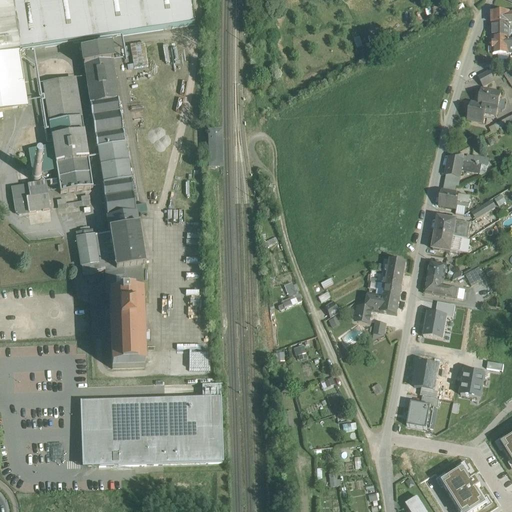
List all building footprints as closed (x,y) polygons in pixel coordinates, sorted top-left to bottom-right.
[(0,0),(0,111),(27,107),(19,52),(16,35),(19,35),(17,26),(15,26),(10,0),(0,0)] [(190,0),(10,0),(15,26),(17,26),(19,35),(16,35),(19,52),(194,25),(190,0)] [(511,16),(509,16),(508,15),(492,15),(493,25),(509,24),(511,24),(511,16)] [(509,39),(509,24),(493,25),(493,39),(509,39)] [(493,39),(493,55),(509,55),(509,39),(493,39)] [(141,59),(143,66),(149,65),(144,42),(129,45),(132,61),(141,59)] [(144,268),(110,48),(81,53),(83,68),(84,68),(90,105),(89,105),(96,151),(97,151),(102,185),(101,186),(108,233),(109,233),(109,235),(115,271),(115,272),(140,268),(144,268)] [(489,72),(478,78),(484,89),(494,83),(489,72)] [(75,80),(42,85),(53,147),(56,171),(60,194),(92,189),(75,80)] [(501,94),(481,90),(479,103),(484,104),(483,107),(487,108),(498,110),(501,94)] [(478,106),(471,104),(468,122),(484,125),(485,117),(487,108),(483,107),(484,104),(479,103),(478,106)] [(498,110),(487,108),(485,117),(496,120),(498,111),(498,110)] [(504,121),(495,126),(498,132),(507,127),(504,121)] [(35,127),(35,137),(44,137),(44,127),(35,127)] [(219,135),(210,136),(211,169),(220,168),(219,135)] [(53,147),(39,149),(42,174),(47,173),(56,171),(53,147)] [(39,149),(29,151),(33,174),(34,173),(35,173),(37,173),(38,174),(39,174),(42,174),(39,149)] [(474,158),(474,159),(473,164),(482,166),(483,160),(474,158)] [(466,163),(449,160),(446,176),(460,179),(461,172),(480,175),(482,166),(473,164),(466,163)] [(37,173),(35,173),(34,173),(33,174),(32,175),(31,176),(31,177),(31,178),(31,179),(32,180),(32,181),(33,182),(34,183),(35,183),(36,183),(37,183),(38,182),(39,182),(40,181),(41,180),(41,179),(41,178),(41,177),(41,176),(40,175),(39,174),(38,174),(37,173)] [(44,184),(28,187),(30,199),(46,196),(44,184)] [(28,187),(12,189),(14,201),(26,200),(30,199),(28,187)] [(460,195),(443,192),(440,208),(456,211),(456,215),(464,217),(466,208),(469,209),(470,200),(459,198),(460,195)] [(30,199),(26,200),(28,213),(49,210),(47,196),(46,196),(30,199)] [(26,200),(14,201),(16,213),(18,215),(28,213),(26,200)] [(83,203),(66,204),(66,201),(58,201),(58,210),(83,209),(83,203)] [(491,202),(485,205),(490,212),(495,209),(491,202)] [(485,205),(473,213),(477,220),(490,212),(485,205)] [(470,225),(438,219),(436,235),(453,238),(462,239),(468,240),(470,225)] [(92,238),(76,240),(80,261),(83,276),(105,273),(115,271),(109,235),(100,236),(92,238)] [(453,238),(436,235),(433,251),(450,253),(453,238)] [(469,242),(462,239),(459,253),(467,254),(468,244),(471,245),(472,242),(469,242)] [(406,264),(391,262),(389,269),(387,269),(386,274),(388,274),(404,276),(406,264)] [(446,267),(430,264),(428,279),(443,281),(446,267)] [(140,268),(115,272),(115,271),(105,273),(106,299),(109,298),(141,297),(140,268)] [(479,268),(465,276),(471,287),(485,280),(479,268)] [(383,273),(375,271),(373,283),(381,285),(383,273)] [(462,274),(455,273),(453,282),(461,278),(462,274)] [(404,276),(388,274),(387,281),(385,281),(384,285),(402,288),(404,276)] [(331,279),(321,284),(324,289),(334,284),(331,279)] [(443,281),(428,279),(425,295),(441,298),(456,301),(458,291),(443,288),(444,282),(443,281)] [(285,287),(290,299),(277,304),(280,311),(301,302),(294,283),(285,287)] [(402,288),(384,285),(383,290),(385,290),(384,298),(400,300),(402,288)] [(465,292),(458,291),(456,301),(463,302),(465,292)] [(382,298),(368,295),(365,310),(365,311),(372,312),(397,317),(400,301),(400,300),(384,298),(383,303),(381,303),(382,298)] [(141,297),(109,298),(112,369),(144,369),(141,297)] [(334,303),(325,308),(330,320),(340,313),(334,303)] [(438,304),(436,316),(447,318),(453,319),(455,307),(438,304)] [(365,310),(358,309),(356,322),(370,324),(372,312),(365,311),(365,310)] [(428,315),(424,337),(443,341),(447,318),(436,316),(428,315)] [(386,326),(376,324),(373,343),(384,337),(386,326)] [(297,361),(307,359),(304,347),(293,349),(297,361)] [(504,366),(488,363),(487,370),(503,373),(504,366)] [(414,390),(435,394),(439,368),(418,364),(414,390)] [(485,376),(465,373),(461,396),(481,400),(485,376)] [(87,403),(80,403),(82,469),(130,467),(222,464),(220,386),(202,387),(202,399),(87,403)] [(423,398),(421,406),(431,407),(431,408),(438,409),(439,401),(423,398)] [(421,406),(411,404),(407,427),(427,431),(431,408),(431,407),(421,406)] [(511,438),(500,446),(511,464),(511,438)] [(465,468),(441,483),(459,511),(477,511),(488,505),(478,490),(481,488),(476,480),(473,482),(465,468)] [(426,511),(418,499),(406,506),(409,511),(426,511)]
